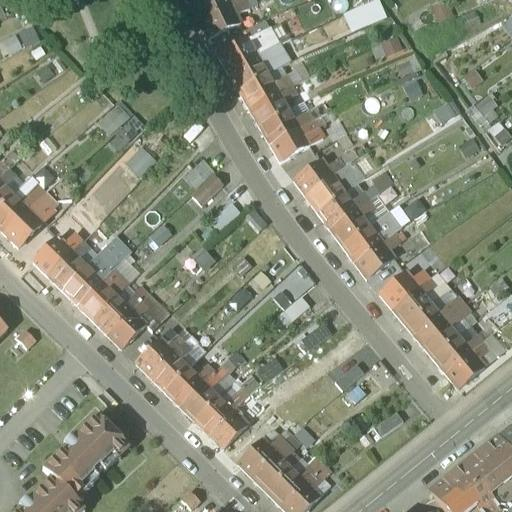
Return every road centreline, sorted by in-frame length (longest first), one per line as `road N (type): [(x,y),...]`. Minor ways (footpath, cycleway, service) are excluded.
road 1 (residential): [(463,429),(280,219),(160,0)]
road 2 (residential): [(251,511),(100,358)]
road 3 (residential): [(0,484),(5,459),(100,358)]
road 4 (residential): [(100,358),(0,262)]
road 5 (secondary): [(361,511),(463,429)]
